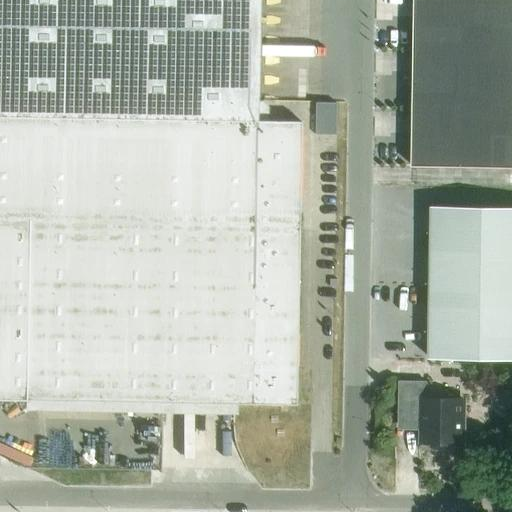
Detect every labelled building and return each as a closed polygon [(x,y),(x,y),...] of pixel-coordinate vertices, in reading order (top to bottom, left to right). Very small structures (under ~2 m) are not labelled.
[(0,0),(0,399),(296,405),(300,121),(268,121),(268,108),(262,101),(258,101),(259,0),(0,0)] [(511,168),(511,0),(414,0),(412,167),(511,168)] [(315,101),(314,133),(336,133),(336,101),(315,101)] [(511,360),(511,208),(432,207),(429,359),(511,360)] [(464,401),(423,400),(424,384),(401,384),(400,428),(422,428),(422,442),(463,443),(464,401)]
